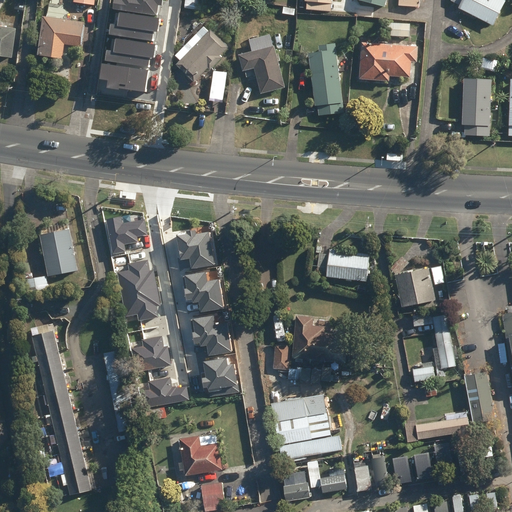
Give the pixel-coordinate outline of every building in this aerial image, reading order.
[(161,0),(114,0),(113,9),(156,15),(157,4),(161,4),(161,0)] [(185,0),(185,10),(201,11),(202,0),(185,0)] [(306,11),(331,13),(332,0),(304,0),(305,4),(307,4),(306,11)] [(359,0),(359,3),(385,10),(387,0),(359,0)] [(399,0),(399,7),(419,8),(419,0),(399,0)] [(459,10),(493,28),(505,3),(498,0),(452,0),(451,2),(460,7),(459,10)] [(15,10),(24,11),(24,2),(16,2),(15,10)] [(51,59),(53,45),(63,47),(80,50),(82,39),(84,26),(66,23),(61,18),(57,9),(57,7),(49,5),(47,20),(43,19),(37,57),(51,59)] [(159,17),(119,12),(118,25),(111,24),(109,35),(151,40),(153,31),(157,31),(159,17)] [(177,32),(182,32),(182,29),(191,30),(191,25),(183,24),(183,21),(179,21),(177,32)] [(387,38),(410,38),(410,25),(387,24),(387,38)] [(0,58),(13,60),(16,30),(0,28),(0,58)] [(177,67),(194,84),(208,71),(210,72),(222,60),(220,58),(229,49),(210,31),(209,33),(203,28),(175,57),(180,63),(177,67)] [(155,43),(115,38),(113,51),(106,51),(105,61),(147,67),(148,57),(153,57),(155,43)] [(253,71),(260,96),(285,90),(274,49),(271,49),(268,40),(250,45),(253,54),(238,58),(243,74),(253,71)] [(308,56),(316,115),(343,112),(335,45),(318,48),(319,55),(308,56)] [(358,81),(389,83),(389,78),(410,80),(411,65),(417,65),(418,49),(361,45),(358,81)] [(148,71),(102,64),(100,79),(108,80),(107,88),(118,89),(119,88),(145,92),(148,71)] [(209,103),(223,105),(227,75),(213,72),(209,103)] [(465,137),(489,138),(492,83),(464,81),(462,127),(465,128),(465,137)] [(113,254),(126,251),(125,244),(138,242),(137,236),(147,234),(144,219),(123,223),(121,217),(106,219),(113,254)] [(40,235),(48,277),(78,271),(70,229),(40,235)] [(215,264),(209,231),(196,234),(196,230),(186,231),(186,233),(176,235),(180,260),(190,258),(192,268),(215,264)] [(326,277),(366,281),(370,255),(367,254),(367,249),(364,248),(363,254),(330,250),(329,255),(320,254),(320,247),(317,247),(316,253),(319,254),(318,261),(315,261),(314,268),(317,268),(316,277),(324,277),(324,273),(327,273),(326,277)] [(391,269),(398,275),(409,264),(402,257),(391,269)] [(139,321),(159,317),(157,306),(160,305),(154,270),(150,271),(148,259),(128,263),(129,270),(118,272),(126,316),(138,314),(139,321)] [(395,276),(402,308),(433,301),(426,270),(395,276)] [(224,308),(220,279),(207,281),(205,272),(183,276),(187,301),(192,300),(192,303),(199,302),(200,312),(224,308)] [(24,279),(26,299),(48,296),(46,276),(24,279)] [(511,306),(508,307),(509,313),(502,314),(511,377),(511,306)] [(433,348),(437,370),(456,366),(455,359),(459,358),(457,346),(452,347),(447,315),(433,317),(432,313),(412,317),(414,327),(434,324),(438,347),(433,348)] [(209,355),(231,351),(226,321),(215,323),(214,314),(190,319),(194,344),(200,343),(200,346),(207,345),(209,355)] [(292,359),(346,363),(348,346),(340,345),(341,335),(325,333),(325,327),(313,326),(314,317),(296,315),(292,359)] [(38,362),(60,357),(54,331),(32,336),(38,362)] [(136,373),(172,366),(168,346),(164,347),(162,336),(142,340),(143,346),(131,348),(136,373)] [(273,369),(289,370),(291,346),(275,345),(273,369)] [(103,353),(119,432),(136,429),(121,350),(103,353)] [(41,376),(63,371),(60,357),(38,362),(41,376)] [(240,391),(235,363),(229,364),(228,357),(203,361),(206,378),(202,378),(204,387),(208,386),(210,397),(240,391)] [(413,371),(415,382),(435,379),(433,362),(423,363),(424,369),(413,371)] [(467,375),(476,422),(498,418),(489,370),(471,374),(470,367),(467,368),(468,374),(467,375)] [(289,380),(299,380),(300,369),(289,369),(289,380)] [(46,396),(68,390),(63,371),(41,376),(46,396)] [(282,376),(269,381),(276,399),(289,393),(282,376)] [(145,408),(190,400),(187,386),(177,388),(176,386),(172,387),(170,377),(148,381),(150,390),(142,391),(145,408)] [(425,386),(426,396),(437,395),(436,385),(425,386)] [(50,415),(72,409),(68,390),(46,396),(50,415)] [(277,422),(283,459),(341,450),(339,434),(330,436),(324,395),(271,404),(274,423),(277,422)] [(55,435),(77,430),(72,409),(50,415),(55,435)] [(417,425),(419,439),(469,431),(467,413),(446,416),(446,420),(417,425)] [(405,424),(408,443),(418,441),(415,422),(405,424)] [(60,455),(82,449),(77,430),(55,435),(60,455)] [(179,439),(185,476),(223,470),(218,443),(201,446),(199,436),(179,439)] [(452,440),(436,442),(441,469),(456,467),(452,440)] [(498,442),(485,444),(486,457),(500,455),(498,442)] [(456,447),(461,472),(473,470),(468,445),(456,447)] [(65,474),(86,469),(82,449),(60,455),(65,474)] [(422,450),(426,473),(434,472),(430,449),(422,450)] [(401,454),(405,475),(413,474),(409,453),(401,454)] [(372,455),(377,483),(388,481),(385,459),(381,459),(380,454),(372,455)] [(307,463),(311,488),(322,486),(318,462),(318,461),(307,463)] [(368,463),(356,465),(359,489),(371,488),(368,463)] [(86,469),(65,474),(70,495),(92,490),(86,469)] [(285,502),(286,508),(292,507),(291,501),(310,498),(307,483),(306,484),(305,475),(283,478),(285,487),(284,487),(286,501),(285,502)] [(321,479),(323,493),(347,489),(344,475),(321,479)] [(202,486),(205,511),(225,509),(222,483),(202,486)] [(487,490),(489,511),(490,511),(498,511),(495,489),(487,490)] [(483,511),(482,492),(471,493),(472,511),(483,511)] [(467,511),(465,495),(455,496),(456,511),(467,511)] [(103,511),(106,499),(99,497),(95,511),(103,511)] [(451,511),(449,499),(437,501),(438,511),(451,511)]
